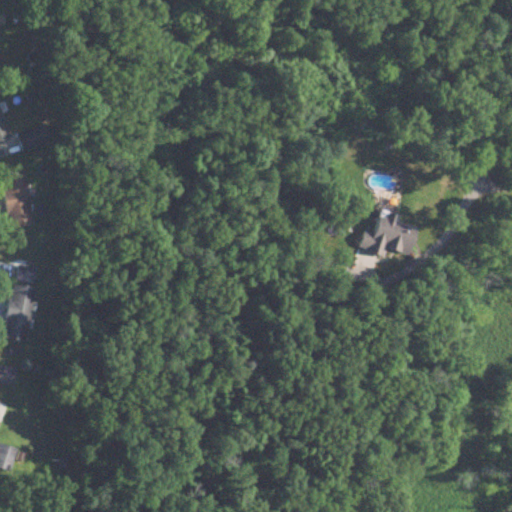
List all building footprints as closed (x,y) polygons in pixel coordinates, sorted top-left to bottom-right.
[(0,141),(10,138),(0,112),(0,141)] [(17,135),(21,151),(48,144),(44,128),(17,135)] [(23,173),(0,176),(7,229),(30,226),(23,173)] [(395,223),(396,219),(377,214),(371,235),(361,232),(355,249),(380,256),(383,248),(407,256),(415,229),(395,223)] [(3,339),(25,343),(37,269),(15,266),(3,339)] [(15,369),(0,367),(0,385),(13,387),(15,369)] [(15,452),(0,446),(0,469),(9,472),(15,452)]
